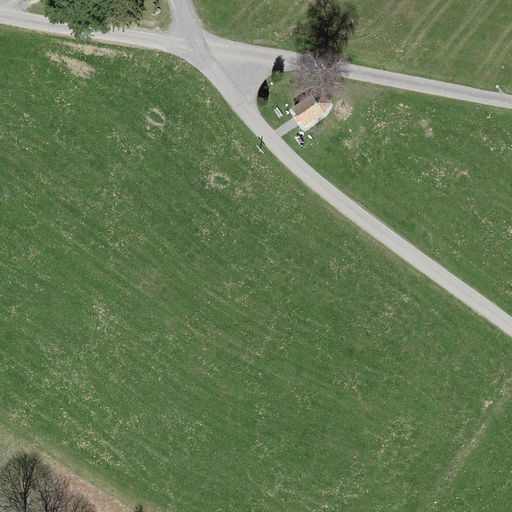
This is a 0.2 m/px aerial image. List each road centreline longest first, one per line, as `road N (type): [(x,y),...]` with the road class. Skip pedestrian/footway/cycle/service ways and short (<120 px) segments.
road 1 (unclassified): [(201,49),(287,157),(511,325)]
road 2 (track): [(201,49),(511,103)]
road 3 (unclassified): [(0,13),(201,49)]
